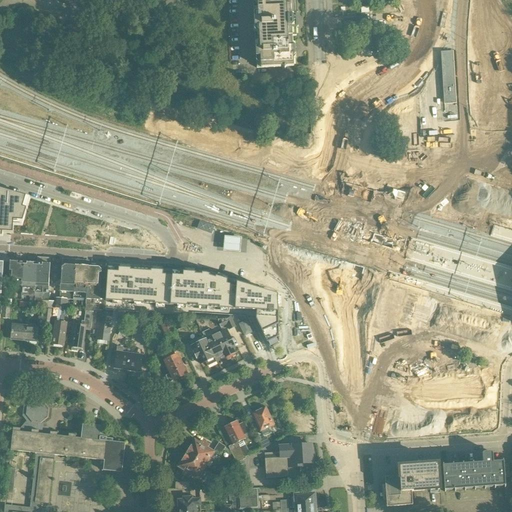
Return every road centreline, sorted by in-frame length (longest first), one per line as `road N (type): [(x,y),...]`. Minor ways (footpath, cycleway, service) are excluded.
road 1 (residential): [(358,511),(355,446),(502,433)]
road 2 (residential): [(0,179),(151,225),(175,259)]
road 3 (residential): [(175,259),(0,248)]
road 4 (residential): [(0,364),(83,379),(149,429)]
road 5 (residential): [(149,429),(274,367)]
